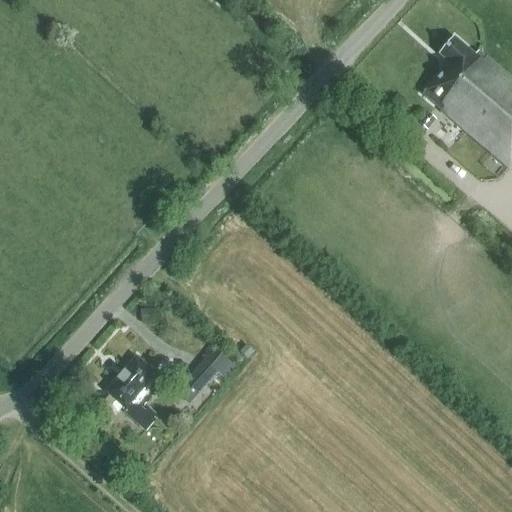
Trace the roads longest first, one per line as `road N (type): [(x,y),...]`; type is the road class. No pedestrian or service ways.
road 1 (tertiary): [(0,409),(48,376),(399,0)]
road 2 (track): [(18,400),(35,428),(129,511)]
